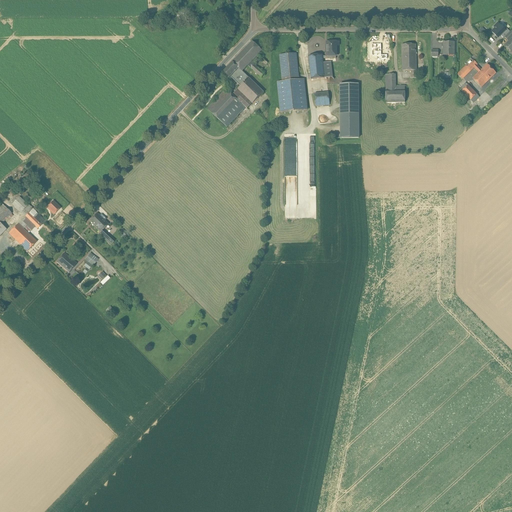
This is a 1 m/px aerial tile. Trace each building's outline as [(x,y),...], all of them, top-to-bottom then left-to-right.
[(505,31),(498,23),(494,27),(496,29),(492,32),(498,38),(505,31)] [(252,42),(232,63),(242,72),(242,71),(247,66),(258,54),(262,51),(252,42)] [(338,42),(326,42),(326,56),(326,57),(336,57),(336,46),(338,46),(338,42)] [(454,43),(444,43),(443,55),(454,55),(454,43)] [(416,45),(402,45),(402,53),(416,53),(416,45)] [(416,53),(402,53),(403,70),(411,70),(411,74),(416,74),(416,53)] [(258,54),(247,66),(261,77),(264,74),(255,66),(262,59),(258,54)] [(296,54),(280,55),(283,82),(278,82),(281,113),(307,110),(304,80),(299,80),(296,54)] [(322,55),(308,56),(311,79),(325,78),(323,63),(323,59),(322,56),(322,55)] [(481,88),(496,74),(487,65),(481,70),(477,65),(478,65),(474,61),(467,67),(466,66),(457,74),(462,80),(474,68),(479,73),(473,79),(481,88)] [(331,62),(323,63),(325,78),(333,77),(331,62)] [(242,72),(232,63),(223,73),(229,79),(230,78),(240,87),(249,78),(242,71),(242,72)] [(395,75),(386,75),(386,91),(395,90),(395,86),(395,75)] [(240,87),(238,89),(242,94),(252,104),(264,93),(249,78),(240,87)] [(459,89),(473,103),(479,97),(466,83),(459,89)] [(358,84),(340,84),(341,138),(359,138),(358,84)] [(405,86),(395,86),(395,90),(386,91),(386,103),(405,103),(405,86)] [(226,89),(207,109),(220,121),(238,101),(237,99),(232,95),(226,89)] [(242,94),(238,89),(232,95),(237,99),(242,94)] [(328,92),(315,94),(316,106),(330,105),(328,92)] [(238,101),(220,121),(227,128),(246,108),(238,101)] [(29,206),(19,197),(12,204),(22,214),(29,206)] [(60,209),(53,201),(47,208),(54,215),(60,209)] [(0,236),(6,230),(1,224),(12,213),(1,203),(0,204),(0,236)] [(29,206),(22,214),(25,217),(33,209),(29,206)] [(35,211),(33,209),(25,217),(35,227),(38,229),(45,221),(35,211)] [(100,216),(97,213),(89,221),(91,223),(91,224),(92,224),(100,232),(103,230),(108,224),(104,221),(106,219),(101,214),(100,216)] [(35,227),(25,217),(21,220),(27,226),(32,230),(35,227)] [(28,234),(18,224),(9,233),(19,244),(28,234)] [(115,241),(103,230),(100,232),(99,234),(111,246),(115,241)] [(28,234),(19,244),(27,252),(37,242),(28,234)] [(77,264),(64,253),(56,262),(69,273),(77,264)] [(98,260),(90,254),(85,259),(88,261),(93,265),(93,266),(98,260)] [(108,276),(101,283),(104,285),(111,278),(108,276)]
